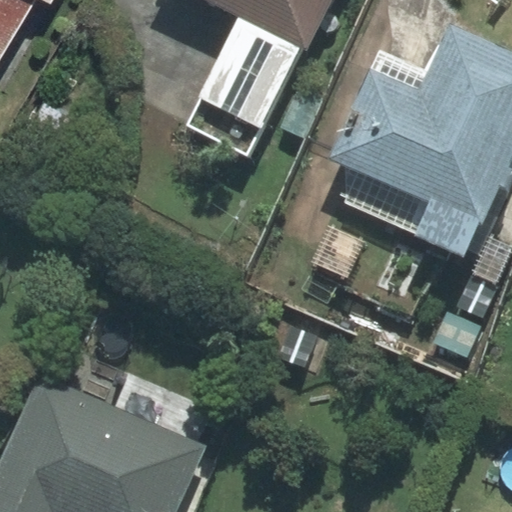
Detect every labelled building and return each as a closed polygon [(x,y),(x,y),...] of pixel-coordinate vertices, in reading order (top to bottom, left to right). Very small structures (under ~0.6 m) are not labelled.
[(0,0),(0,78),(7,82),(50,0),(0,0)] [(325,53),(350,0),(213,0),(255,20),(315,48),(325,53)] [(201,131),(266,162),(319,50),(315,48),(255,20),(201,131)] [(510,222),(511,216),(511,42),(469,25),(441,90),(391,69),(354,158),(454,199),(440,235),(490,256),(505,220),(510,222)] [(94,122),(56,93),(19,140),(57,169),(94,122)] [(499,332),(459,312),(441,347),(482,367),(499,332)] [(129,377),(119,401),(51,373),(0,494),(0,511),(197,511),(225,446),(206,438),(217,413),(129,377)]
